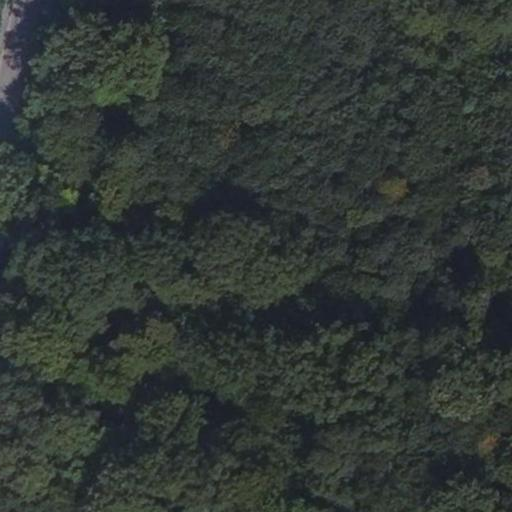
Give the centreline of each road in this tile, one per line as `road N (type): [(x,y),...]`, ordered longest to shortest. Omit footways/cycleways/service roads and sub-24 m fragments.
road 1 (residential): [(28,0),(0,133)]
road 2 (track): [(83,511),(0,424)]
